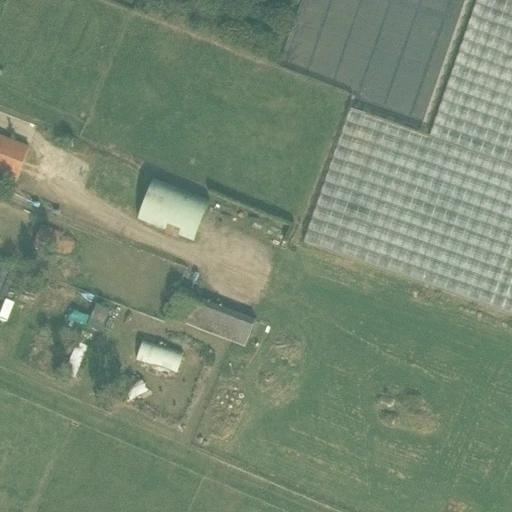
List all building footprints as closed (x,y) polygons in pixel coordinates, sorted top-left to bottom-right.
[(511,314),(511,0),(477,0),(430,138),(350,110),(304,244),(511,314)] [(30,149),(0,136),(0,178),(15,185),(30,149)] [(199,244),(215,205),(152,179),(136,218),(199,244)] [(60,233),(41,227),(34,247),(54,254),(60,233)] [(249,348),(260,321),(196,297),(186,324),(249,348)] [(179,373),(185,357),(146,343),(140,359),(179,373)]
